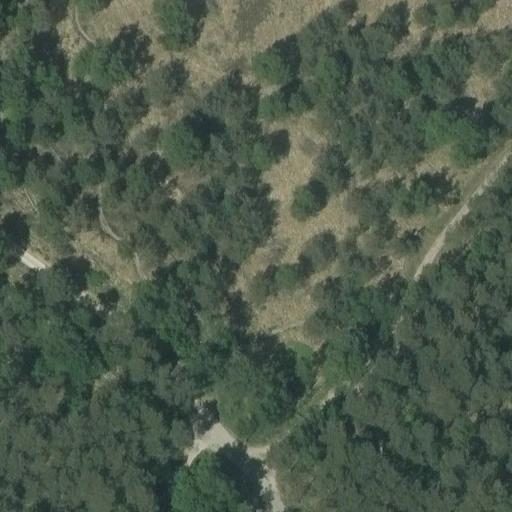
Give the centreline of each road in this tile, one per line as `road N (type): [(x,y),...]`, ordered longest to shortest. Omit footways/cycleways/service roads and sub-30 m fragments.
road 1 (track): [(215,435),(178,385),(110,320),(0,237)]
road 2 (track): [(376,353),(439,248),(511,171)]
road 3 (track): [(249,475),(376,353)]
